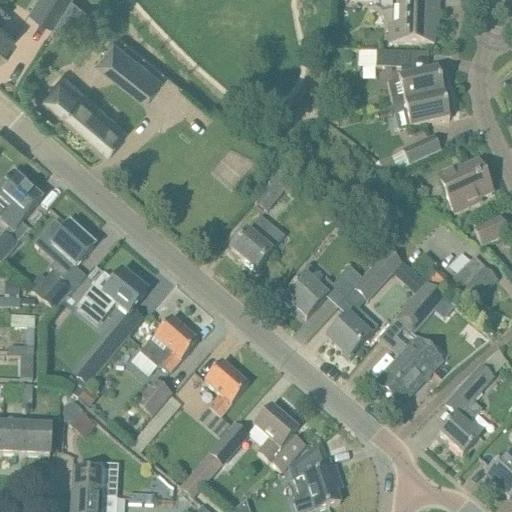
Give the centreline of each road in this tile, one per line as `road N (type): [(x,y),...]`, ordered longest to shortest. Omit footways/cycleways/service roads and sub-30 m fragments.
road 1 (unclassified): [(414,488),(391,447),(0,108)]
road 2 (residential): [(494,39),(477,90),(511,174)]
